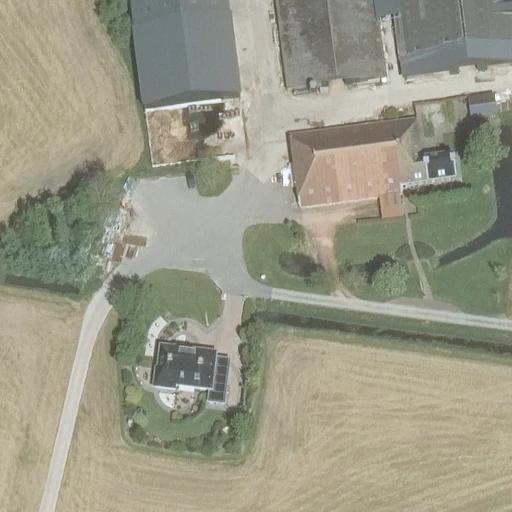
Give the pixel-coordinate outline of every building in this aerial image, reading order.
[(226,0),(130,0),(144,112),(240,100),(226,0)] [(385,79),(374,0),(274,0),(286,92),(385,79)] [(511,0),(395,0),(403,64),(511,49),(511,0)] [(494,96),(467,100),(470,121),(497,117),(494,96)] [(323,132),(291,136),(289,137),(299,209),(401,195),(400,188),(456,180),(453,156),(421,160),(415,120),(323,132)] [(208,405),(223,406),(226,387),(211,386),(215,356),(161,350),(158,370),(156,370),(154,388),(175,391),(175,388),(209,392),(208,405)]
